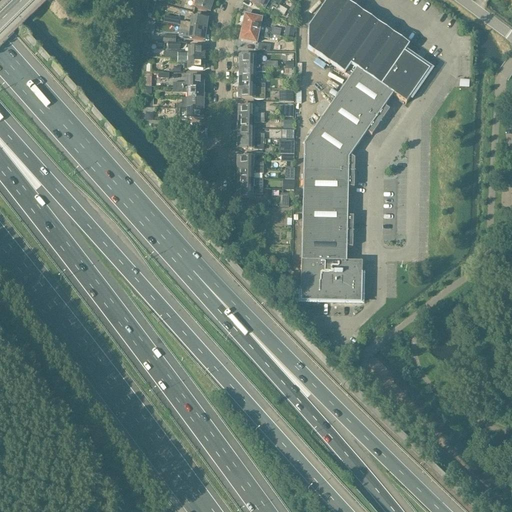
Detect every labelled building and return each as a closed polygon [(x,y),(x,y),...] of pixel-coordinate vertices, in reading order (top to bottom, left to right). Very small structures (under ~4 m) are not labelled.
[(210,13),(213,3),(202,0),(186,0),(196,3),(195,9),(209,13),(209,12),(210,13)] [(250,0),(250,1),(251,2),(250,3),(263,10),(267,12),(270,7),(275,10),(278,6),(267,0),(250,0)] [(351,249),(352,218),(346,218),(347,188),(353,189),(354,160),(349,157),(366,133),(371,137),(389,111),(384,108),(392,95),(405,104),(429,71),(403,53),(408,46),(342,0),(328,0),(308,29),(307,49),(350,78),(338,94),(337,97),(321,119),(320,121),(304,145),(299,303),(330,304),(340,304),(360,304),(361,274),(361,264),(345,263),(345,249),(351,249)] [(151,14),(154,4),(147,2),(146,12),(151,14)] [(293,2),(288,11),(294,14),(299,5),(293,2)] [(288,15),(285,22),(293,25),(296,18),(288,15)] [(244,16),(242,25),(244,25),(243,29),(270,35),(271,30),(259,27),(261,20),(244,16)] [(180,22),(179,27),(205,31),(205,26),(206,26),(207,21),(206,21),(206,20),(192,18),(191,24),(180,22)] [(179,32),(178,37),(188,39),(203,41),(203,40),(204,41),(205,35),(204,35),(205,31),(179,27),(179,32)] [(285,32),(284,37),(287,38),(292,39),(293,33),(294,29),(289,28),(288,32),(285,32)] [(241,33),(239,41),(255,44),(257,37),(269,39),(270,35),(243,29),(242,33),(241,33)] [(146,43),(143,48),(149,51),(152,46),(146,43)] [(177,54),(177,59),(203,60),(203,55),(204,55),(204,50),(203,50),(203,49),(188,49),(188,54),(177,54)] [(238,58),(238,64),(239,64),(239,68),(265,68),(277,69),(277,63),(265,62),(265,64),(254,63),(254,57),(239,57),(239,58),(238,58)] [(204,70),(204,64),(203,64),(203,60),(178,59),(177,64),(188,64),(188,70),(203,71),(203,70),(204,70)] [(238,73),(238,78),(254,79),(254,73),(265,73),(265,68),(239,68),(239,73),(238,73)] [(172,83),(172,88),(202,89),(202,84),(203,84),(204,79),(202,79),(202,78),(187,78),(187,84),(172,83)] [(238,78),(237,84),(239,84),(238,89),(263,89),(263,84),(258,84),(258,79),(254,79),(238,78)] [(172,88),(172,93),(187,94),(187,99),(180,99),(202,99),(202,89),(172,88)] [(264,100),(264,94),(264,89),(239,89),(239,93),(238,93),(238,98),(239,98),(239,99),(264,100)] [(278,103),(292,103),(292,91),(278,91),(278,103)] [(176,104),(176,109),(202,110),(202,99),(180,99),(180,104),(176,104)] [(237,109),(237,113),(238,113),(238,118),(264,119),(264,114),(253,114),(253,108),(238,108),(238,109),(237,109)] [(176,109),(176,121),(187,121),(187,120),(202,120),(203,120),(203,114),(202,114),(202,110),(176,109)] [(238,118),(238,129),(253,129),(253,123),(264,123),(264,119),(238,118)] [(283,120),(283,129),(293,129),(293,121),(283,120)] [(238,129),(237,139),(263,140),(263,135),(253,135),(253,129),(238,129)] [(236,144),(236,149),(237,149),(237,150),(252,150),(261,151),(262,145),(263,145),(263,140),(237,139),(237,144),(236,144)] [(293,155),(293,142),(284,142),(284,148),(278,148),(278,155),(293,155)] [(236,159),(236,164),(237,164),(237,169),(263,169),(263,164),(252,164),(252,158),(237,158),(237,159),(236,159)] [(237,169),(237,179),(252,179),(252,174),(263,174),(263,169),(237,169)] [(237,179),(236,189),(262,190),(262,180),(252,179),(237,179)] [(293,191),(294,181),(282,180),(282,191),(293,191)] [(235,194),(235,199),(236,199),(236,200),(251,200),(251,195),(262,195),(262,190),(236,189),(236,194),(235,194)]
